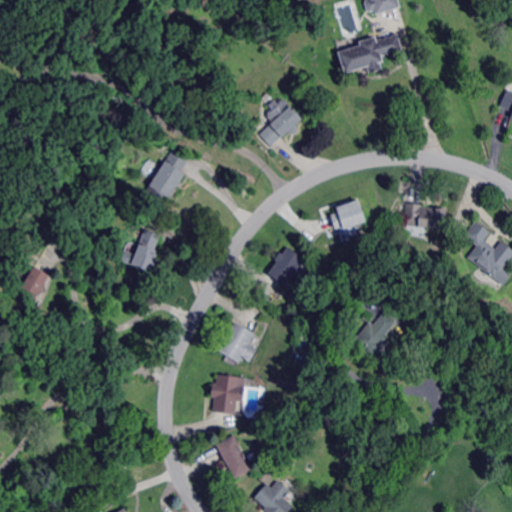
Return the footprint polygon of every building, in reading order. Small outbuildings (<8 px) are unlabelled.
[(378,14),(376,14),(375,10),(370,12),(367,10),(365,4),(366,2),(366,0),(398,0),(400,7),(378,14)] [(404,50),(403,50),(383,56),(385,62),(382,63),(384,69),(370,73),(368,67),(366,67),(350,72),(346,73),(339,52),(362,45),(360,41),(376,36),(377,36),(378,40),(399,33),(404,50)] [(511,111),(503,107),(501,106),(509,89),(511,90),(511,111)] [(278,103),(281,100),(284,100),(286,100),(291,106),(290,107),(294,112),(295,111),(301,117),(300,118),(301,120),(302,120),(296,126),(298,128),(298,132),(295,134),(292,134),(291,134),(289,132),(286,134),(283,138),(282,137),(273,145),(271,146),(260,134),(260,133),(261,133),(271,124),(272,122),(267,117),(268,113),(272,109),(271,107),(269,105),(275,100),(276,101),(278,103)] [(172,198),(167,195),(161,204),(145,194),(154,180),(162,168),(174,149),(189,158),(190,159),(182,171),(187,174),(186,175),(180,185),(179,187),(172,198)] [(345,229),(344,227),(338,229),(337,229),(336,227),(334,222),(333,218),(332,214),(339,211),(338,207),(346,204),(349,203),(360,199),(368,221),(355,225),(345,229)] [(446,228),(409,225),(410,218),(406,218),(407,205),(408,203),(420,204),(424,204),(424,206),(433,207),(436,207),(448,208),(446,228)] [(496,248),(501,241),(502,240),(511,248),(511,261),(506,270),(504,269),(497,278),(470,257),(479,245),(466,235),(468,233),(472,227),(474,225),(478,220),(492,232),(491,233),(486,239),(496,248)] [(152,271),(133,264),(133,263),(140,246),(142,239),(146,230),(146,229),(162,235),(161,235),(156,249),(161,250),(156,262),(155,265),(152,271)] [(306,259),(302,263),(309,269),(301,280),(300,281),(293,275),(286,284),(286,285),(284,284),(271,274),(270,273),(279,261),(278,261),(277,260),(276,259),(282,252),(284,254),(290,246),(306,259)] [(46,288),(44,287),(42,290),(44,291),(41,295),(40,294),(37,298),(39,299),(36,303),(35,302),(34,303),(41,307),(38,312),(32,309),(26,319),(14,312),(10,309),(13,304),(15,300),(20,303),(23,298),(18,295),(36,267),(49,275),(50,276),(46,283),(48,284),(46,288)] [(382,301),(377,297),(378,297),(381,292),(386,295),(383,300),(382,301)] [(394,325),(392,327),(386,335),(388,336),(383,342),(387,345),(382,351),(380,353),(376,359),(355,342),(370,324),(371,321),(375,325),(378,321),(379,319),(380,319),(390,306),(390,305),(400,313),(396,319),(398,320),(396,322),(394,325)] [(251,362),(243,357),(241,362),(239,361),(228,355),(221,351),(237,322),(238,323),(241,324),(254,331),(257,333),(251,344),(259,348),(251,362)] [(244,401),(239,400),(237,414),(216,411),(214,411),(215,400),(216,398),(216,397),(212,397),(214,382),(218,382),(219,374),(247,378),(244,401)] [(236,479),(231,469),(230,467),(226,459),(219,446),(218,444),(236,434),(242,445),(240,446),(253,469),(236,479)] [(292,490),(287,496),(286,498),(295,506),(290,511),(270,511),(269,511),(266,509),(268,507),(256,497),(268,483),(269,482),(274,486),(279,480),(284,484),(292,490)]
